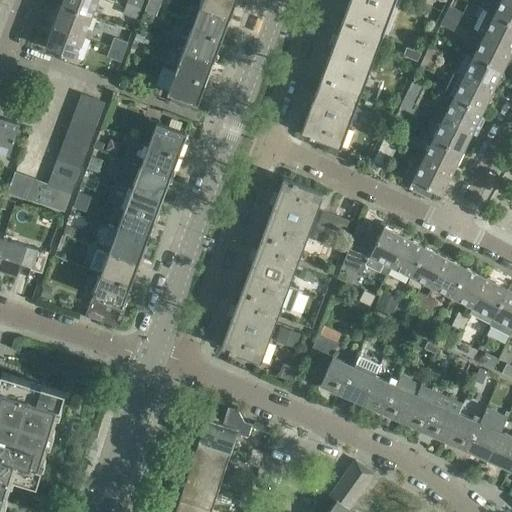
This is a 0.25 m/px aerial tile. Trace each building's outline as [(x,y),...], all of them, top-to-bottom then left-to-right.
[(63,0),(62,4),(91,15),(96,0),(63,0)] [(125,0),(124,3),(139,8),(141,0),(125,0)] [(148,0),(145,9),(155,13),(160,0),(148,0)] [(201,0),(199,6),(229,18),(236,0),(201,0)] [(374,0),(349,0),(342,20),(383,35),(393,7),(374,0)] [(511,0),(494,0),(489,11),(495,14),(511,22),(511,0)] [(124,3),(121,14),(135,19),(139,8),(124,3)] [(62,4),(54,26),(83,37),(91,15),(62,4)] [(199,6),(191,28),(221,39),(229,18),(199,6)] [(446,15),(460,22),(465,13),(451,6),(446,15)] [(155,13),(145,9),(143,15),(153,19),(155,13)] [(478,31),(485,35),(511,48),(511,47),(511,22),(495,14),(489,11),(478,31)] [(441,24),(455,31),(460,22),(446,15),(441,24)] [(342,20),(331,48),(372,63),(383,35),(342,20)] [(54,26),(46,48),(75,59),(83,37),(54,26)] [(191,28),(183,49),(213,60),(221,39),(191,28)] [(147,37),(137,33),(134,41),(144,44),(147,37)] [(485,35),(475,55),(502,68),(511,48),(485,35)] [(112,37),(109,47),(123,52),(127,42),(112,37)] [(402,53),(416,58),(420,50),(406,45),(402,53)] [(109,47),(105,57),(119,62),(123,52),(109,47)] [(425,56),(438,63),(443,54),(429,47),(425,56)] [(331,48),(321,76),(361,91),(372,63),(331,48)] [(183,49),(175,71),(205,82),(213,60),(183,49)] [(458,72),(465,76),(492,89),(502,68),(475,55),(469,66),(461,65),(458,72)] [(420,66),(433,72),(438,63),(424,56),(420,66)] [(205,82),(175,71),(167,93),(197,105),(205,82)] [(447,93),(454,97),(482,110),(492,89),(465,76),(458,72),(447,93)] [(321,76),(310,104),(351,120),(361,91),(321,76)] [(423,97),(411,91),(407,100),(419,106),(423,97)] [(82,94),(78,106),(100,114),(104,102),(82,94)] [(482,110),(454,97),(448,109),(441,106),(437,114),(444,117),(472,131),(482,110)] [(419,106),(407,100),(402,109),(414,115),(419,106)] [(310,104),(300,133),(340,148),(351,120),(310,104)] [(78,106),(73,117),(96,125),(100,114),(78,106)] [(0,117),(0,150),(10,153),(19,124),(0,117)] [(73,117),(69,127),(92,136),(96,125),(73,117)] [(444,117),(434,138),(462,151),(472,131),(444,117)] [(156,121),(148,143),(179,155),(187,132),(156,121)] [(69,127),(65,139),(87,147),(92,136),(69,127)] [(402,136),(389,129),(386,134),(384,139),(397,145),(402,136)] [(434,138),(423,158),(451,172),(462,151),(434,138)] [(65,139),(61,150),(83,158),(87,147),(65,139)] [(397,145),(384,139),(374,160),(387,166),(397,145)] [(104,142),(98,140),(95,148),(101,149),(104,142)] [(148,143),(140,165),(171,176),(179,155),(148,143)] [(61,150),(57,161),(79,169),(83,158),(61,150)] [(96,150),(89,169),(98,172),(105,153),(96,150)] [(451,172),(423,158),(409,188),(428,197),(432,189),(441,193),(451,172)] [(57,161),(53,172),(75,180),(79,169),(57,161)] [(140,165),(132,187),(163,198),(171,176),(140,165)] [(15,171),(8,189),(20,194),(26,175),(15,171)] [(53,172),(48,183),(71,192),(75,180),(53,172)] [(26,175),(20,194),(31,198),(38,179),(26,175)] [(284,177),(274,204),(314,219),(324,192),(284,177)] [(38,179),(31,198),(64,210),(71,192),(48,183),(38,179)] [(132,187),(124,209),(155,220),(163,198),(132,187)] [(89,196),(80,193),(75,207),(83,210),(89,196)] [(0,195),(0,204),(7,206),(9,198),(0,195)] [(274,204),(263,232),(303,247),(314,219),(274,204)] [(124,209),(116,230),(147,242),(155,220),(124,209)] [(349,221),(322,212),(318,223),(345,232),(349,221)] [(379,235),(357,223),(343,263),(361,272),(366,263),(387,274),(391,265),(405,236),(384,226),(379,235)] [(116,230),(108,252),(139,263),(147,242),(116,230)] [(303,247),(263,232),(252,262),(292,276),(303,247)] [(405,236),(391,265),(405,272),(403,276),(410,280),(426,247),(405,236)] [(3,238),(0,246),(0,267),(17,273),(18,272),(29,275),(31,269),(42,272),(49,252),(26,245),(3,238)] [(426,247),(410,280),(416,283),(419,279),(431,286),(446,257),(426,247)] [(108,252),(100,274),(131,285),(139,263),(108,252)] [(467,267),(446,257),(431,286),(452,296),(467,267)] [(292,276),(252,262),(242,290),(282,305),(292,276)] [(467,267),(452,296),(473,307),(487,277),(467,267)] [(318,274),(303,269),(300,279),(315,284),(318,274)] [(100,274),(92,295),(94,295),(88,311),(116,321),(122,306),(123,306),(131,285),(100,274)] [(473,307),(469,314),(490,324),(508,288),(487,277),(473,307)] [(42,296),(49,298),(52,289),(45,286),(42,296)] [(490,324),(489,326),(509,336),(511,331),(511,289),(508,288),(490,324)] [(242,290),(231,318),(255,327),(271,333),(282,305),(242,290)] [(375,305),(392,314),(399,299),(382,291),(375,305)] [(426,297),(416,293),(411,304),(420,309),(426,297)] [(436,301),(427,296),(420,309),(429,314),(436,301)] [(468,317),(458,313),(452,326),(461,331),(468,317)] [(255,327),(231,318),(221,346),(260,362),(271,333),(255,327)] [(396,325),(384,320),(378,332),(390,337),(396,325)] [(301,335),(282,328),(279,336),(297,343),(301,335)] [(308,352),(330,362),(320,383),(342,393),(354,364),(337,356),(337,358),(333,356),(339,340),(318,329),(308,352)] [(297,343),(279,336),(276,344),(294,351),(297,343)] [(477,350),(455,340),(451,348),(473,359),(477,350)] [(435,353),(437,347),(427,342),(424,348),(435,353)] [(498,360),(486,353),(481,362),(494,368),(498,360)] [(354,364),(342,393),(363,402),(376,374),(379,367),(366,361),(363,368),(354,364)] [(277,376),(289,380),(294,367),(282,363),(277,376)] [(511,366),(506,364),(501,373),(511,378),(511,366)] [(481,383),(486,371),(478,367),(473,379),(481,383)] [(0,504),(9,474),(37,482),(42,465),(39,464),(57,407),(60,408),(65,391),(1,371),(0,375),(0,389),(0,504)] [(376,374),(363,402),(384,412),(396,383),(398,379),(391,376),(389,380),(376,374)] [(421,383),(400,374),(398,379),(396,383),(384,412),(405,421),(421,383)] [(421,383),(405,421),(426,430),(443,393),(421,383)] [(439,402),(426,430),(446,439),(459,411),(463,402),(443,393),(439,402)] [(483,418),(503,428),(510,415),(489,405),(483,418)] [(206,418),(199,437),(231,448),(237,432),(248,436),(252,423),(244,421),(239,410),(228,406),(223,424),(206,418)] [(459,411),(446,439),(468,449),(480,421),(459,411)] [(480,421),(468,449),(488,458),(501,430),(480,421)] [(511,435),(501,430),(488,458),(509,468),(511,462),(511,435)] [(199,437),(193,458),(225,468),(231,448),(199,437)] [(256,448),(254,456),(261,459),(264,451),(256,448)] [(261,459),(254,456),(251,465),(258,468),(261,459)] [(193,458),(187,477),(218,487),(225,468),(193,458)] [(330,494),(336,498),(326,511),(355,511),(350,508),(375,473),(355,459),(330,494)] [(187,477),(180,496),(212,506),(218,487),(187,477)] [(244,487),(241,495),(249,498),(251,490),(244,487)] [(249,498),(241,495),(238,503),(246,505),(249,498)] [(180,496),(174,511),(210,511),(212,506),(180,496)]
